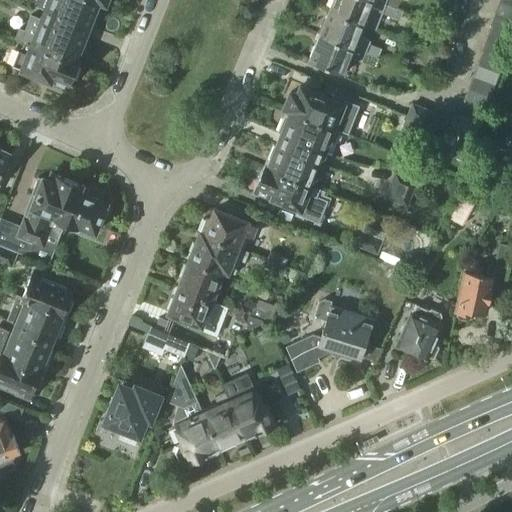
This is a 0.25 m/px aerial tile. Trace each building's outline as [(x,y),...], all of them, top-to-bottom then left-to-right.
[(49,0),(47,8),(45,14),(87,31),(99,0),(97,0),(49,0)] [(332,0),(328,10),(362,24),(363,24),(376,29),(382,14),(393,18),(397,10),(372,0),(332,0)] [(372,0),(397,10),(400,0),(372,0)] [(511,4),(502,1),(497,14),(511,19),(511,4)] [(322,27),(324,27),(320,36),(377,59),(381,48),(369,44),(370,41),(362,38),(366,27),(362,26),(362,24),(328,10),(322,27)] [(14,38),(24,42),(25,40),(75,60),(87,31),(45,14),(42,20),(30,15),(24,30),(19,28),(14,38)] [(511,19),(497,14),(493,27),(511,33),(511,19)] [(511,37),(511,33),(493,27),(488,39),(509,46),(511,37)] [(317,43),(316,42),(309,59),(343,73),(349,58),(373,68),(377,59),(320,36),(317,43)] [(509,46),(488,39),(484,51),(504,59),(509,46)] [(18,50),(12,65),(69,87),(79,62),(75,60),(25,40),(24,42),(21,51),(18,50)] [(504,59),(484,51),(479,64),(500,71),(504,59)] [(500,71),(479,64),(475,76),(495,83),(500,71)] [(495,83),(475,76),(470,88),(491,96),(495,83)] [(291,93),(285,108),(292,111),(333,128),(336,121),(341,123),(348,107),(301,88),(297,95),(291,93)] [(491,96),(470,88),(466,100),(486,108),(491,96)] [(486,108),(466,100),(461,113),(482,120),(486,108)] [(433,112),(412,104),(407,117),(428,125),(428,124),(433,112)] [(292,111),(288,120),(284,119),(278,132),(283,134),(280,139),(322,156),(329,139),(334,141),(338,130),(333,128),(292,111)] [(433,112),(428,124),(448,132),(453,119),(433,112)] [(461,114),(453,119),(448,132),(474,141),(482,120),(461,113),(461,114)] [(402,130),(423,137),(428,125),(407,117),(402,130)] [(280,139),(277,147),(273,145),(268,158),(272,160),(268,168),(310,185),(315,187),(320,176),(314,174),(322,156),(280,139)] [(0,184),(10,165),(4,163),(9,152),(0,148),(0,184)] [(304,218),(313,221),(313,223),(320,226),(325,215),(322,214),(326,205),(328,206),(331,199),(324,195),(325,192),(315,187),(310,185),(268,168),(264,166),(254,190),(298,208),(295,217),(303,220),(304,218)] [(389,184),(412,194),(417,180),(394,172),(389,184)] [(0,245),(18,253),(19,251),(28,255),(34,240),(42,244),(48,228),(46,227),(51,215),(57,217),(56,219),(73,226),(74,224),(94,232),(96,226),(100,227),(107,210),(103,208),(105,202),(85,194),(88,188),(52,173),(49,180),(39,176),(32,193),(37,196),(27,220),(26,220),(23,227),(0,217),(0,245)] [(412,194),(389,184),(384,199),(407,207),(412,194)] [(461,191),(447,218),(463,226),(477,199),(461,191)] [(206,218),(200,232),(237,247),(242,233),(250,236),(254,224),(215,208),(211,217),(206,218)] [(208,265),(223,270),(235,274),(240,261),(245,263),(249,253),(237,248),(237,247),(200,232),(197,242),(193,240),(187,254),(191,256),(189,262),(205,269),(208,265)] [(377,254),(382,241),(361,233),(356,245),(377,254)] [(507,267),(511,246),(500,244),(496,265),(507,267)] [(0,263),(12,268),(18,253),(0,245),(0,263)] [(282,255),(271,251),(268,259),(284,265),(287,258),(282,257),(282,255)] [(382,260),(404,269),(407,261),(385,252),(382,260)] [(284,265),(268,259),(264,267),(284,275),(287,266),(284,265)] [(404,269),(382,260),(378,271),(400,280),(404,269)] [(179,275),(183,277),(179,287),(215,302),(219,291),(215,290),(223,270),(208,265),(205,269),(189,262),(188,265),(184,263),(179,275)] [(465,271),(456,312),(474,315),(474,312),(485,315),(488,302),(490,302),(493,289),(491,289),(495,270),(489,268),(487,275),(480,274),(482,267),(468,264),(466,271),(465,271)] [(33,272),(26,287),(21,285),(18,294),(23,296),(64,313),(74,288),(33,272)] [(169,313),(188,321),(187,324),(200,329),(207,311),(211,313),(215,302),(179,287),(169,313)] [(17,294),(5,324),(11,326),(52,342),(55,335),(59,336),(64,323),(60,322),(64,313),(23,296),(17,294)] [(322,339),(314,336),(287,348),(297,374),(320,363),(318,358),(334,351),(360,359),(373,320),(331,306),(332,302),(324,299),(320,303),(315,319),(327,323),(322,339)] [(236,314),(249,319),(250,317),(280,329),(288,309),(274,303),(273,305),(260,300),(252,301),(250,307),(240,303),(236,314)] [(397,345),(425,357),(425,356),(431,359),(434,357),(438,348),(437,345),(431,342),(439,326),(438,326),(442,317),(441,313),(431,309),(426,312),(422,310),(416,307),(413,314),(412,314),(408,323),(406,322),(400,335),(402,336),(397,345)] [(0,356),(40,372),(44,362),(48,363),(53,350),(49,349),(52,342),(11,326),(9,331),(0,327),(0,356)] [(142,347),(170,359),(179,338),(151,326),(142,347)] [(193,361),(198,348),(189,345),(184,358),(193,361)] [(0,384),(30,397),(40,372),(0,356),(0,384)] [(178,459),(184,462),(187,460),(188,462),(207,454),(208,456),(220,451),(203,412),(202,412),(181,364),(166,401),(178,406),(172,425),(175,424),(183,442),(180,443),(180,446),(178,447),(175,453),(178,459)] [(294,375),(281,380),(292,402),(305,396),(294,375)] [(245,376),(223,386),(229,400),(246,439),(257,434),(256,432),(275,424),(274,422),(277,420),(280,415),(276,408),(270,405),(267,407),(266,405),(263,406),(255,389),(251,390),(245,376)] [(106,421),(122,428),(120,432),(136,439),(138,433),(140,434),(146,418),(150,419),(159,395),(122,380),(106,421)] [(23,408),(0,399),(0,411),(19,419),(23,408)] [(246,439),(229,400),(203,412),(220,451),(246,439)] [(0,473),(22,465),(3,416),(0,417),(0,473)]
